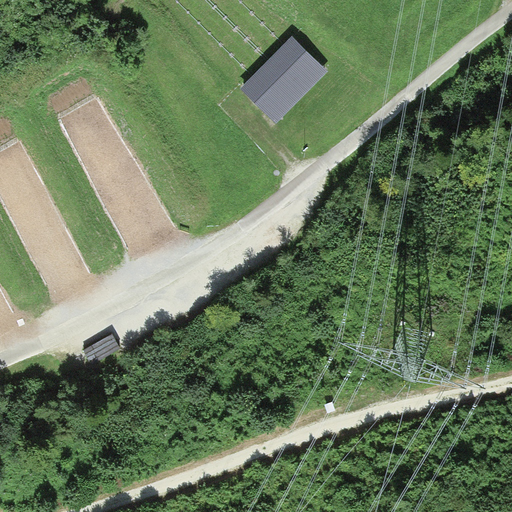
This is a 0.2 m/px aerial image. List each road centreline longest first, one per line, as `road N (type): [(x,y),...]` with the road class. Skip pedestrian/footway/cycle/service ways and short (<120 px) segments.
road 1 (track): [(0,364),(226,240),(511,11)]
road 2 (track): [(511,380),(357,416),(83,511)]
